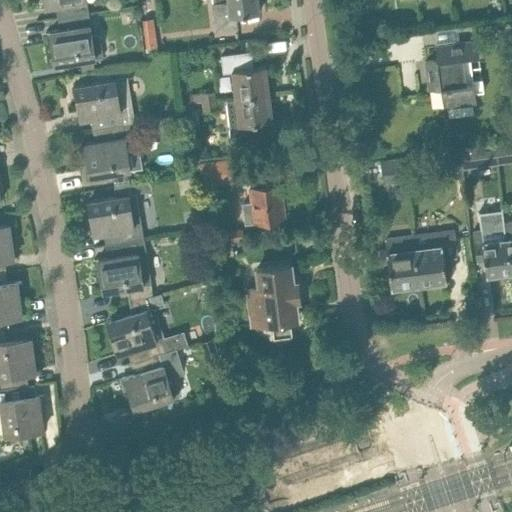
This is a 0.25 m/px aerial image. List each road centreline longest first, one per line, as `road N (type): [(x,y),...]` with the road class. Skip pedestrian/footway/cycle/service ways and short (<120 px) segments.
road 1 (residential): [(0,485),(81,460),(61,272),(0,13)]
road 2 (residential): [(427,395),(375,365),(356,335),(310,0)]
road 3 (unclassified): [(454,511),(423,419),(427,395)]
